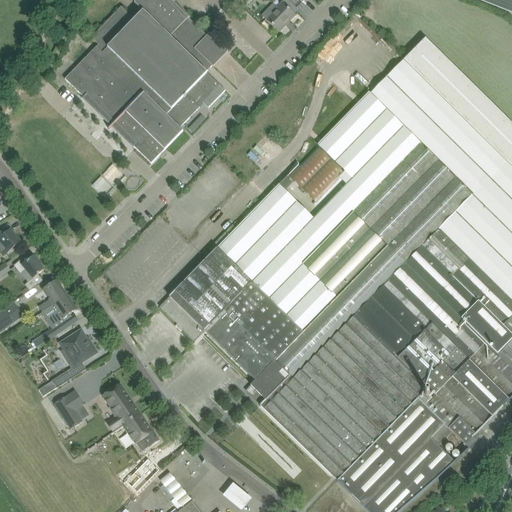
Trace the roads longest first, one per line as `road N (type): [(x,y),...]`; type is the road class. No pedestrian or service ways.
road 1 (unclassified): [(73,273),(334,0)]
road 2 (unclassified): [(286,511),(179,423),(73,273)]
road 3 (unclassified): [(73,273),(0,169)]
